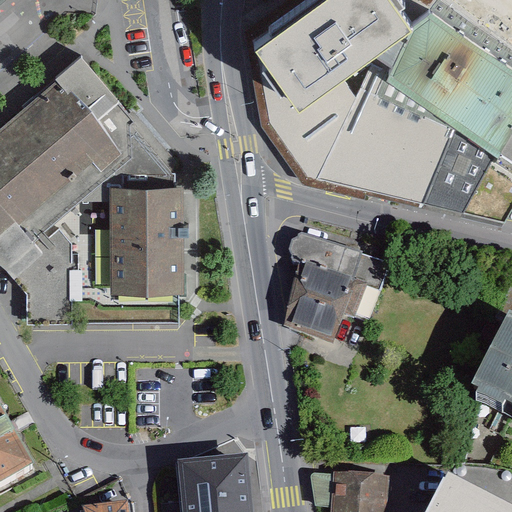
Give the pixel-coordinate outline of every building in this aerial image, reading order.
[(407,12),(398,0),(289,0),(248,29),(294,92),(368,39),(407,12)] [(464,123),(497,144),(499,140),(511,118),(511,57),(428,2),(410,16),(407,12),(368,39),(391,56),(384,70),(464,123)] [(294,92),(248,29),(267,130),(306,185),(430,210),(464,123),(384,70),(391,56),(368,39),(294,92)] [(77,56),(0,126),(0,255),(9,265),(150,135),(77,56)] [(511,118),(499,140),(511,147),(511,118)] [(506,154),(464,123),(430,210),(469,217),(506,154)] [(511,157),(506,154),(469,217),(511,224),(511,157)] [(187,188),(111,186),(110,292),(185,294),(187,188)] [(286,323),(341,341),(348,322),(372,330),(393,268),(300,237),(293,244),(290,255),(292,266),(300,269),(286,323)] [(511,320),(511,325),(472,398),(511,418),(511,302),(505,317),(511,320)] [(0,491),(32,473),(0,418),(0,491)] [(421,511),(434,487),(382,462),(382,455),(323,449),(330,511),(421,511)] [(253,511),(248,460),(176,468),(179,511),(253,511)] [(426,511),(495,511),(439,485),(426,511)]
